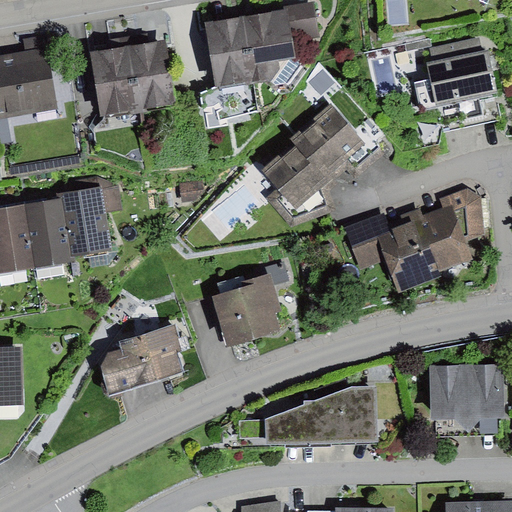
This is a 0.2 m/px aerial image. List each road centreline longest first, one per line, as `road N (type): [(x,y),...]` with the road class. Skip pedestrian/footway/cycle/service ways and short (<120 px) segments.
road 1 (tertiary): [(38,495),(322,361),(508,314)]
road 2 (residential): [(161,511),(196,493),(282,476),(511,471)]
road 3 (residential): [(488,169),(342,213)]
road 4 (residential): [(508,314),(488,169)]
